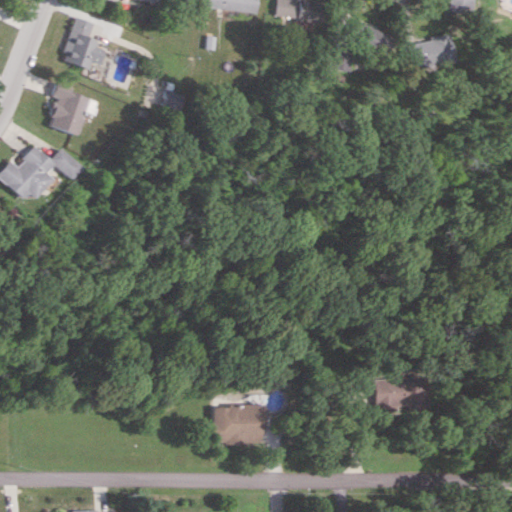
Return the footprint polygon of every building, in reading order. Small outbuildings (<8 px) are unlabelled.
[(201,0),(201,7),(249,13),(250,0),(201,0)] [(268,0),(268,17),(307,18),(307,0),(268,0)] [(441,0),(440,7),(463,10),(464,0),(441,0)] [(88,22),(70,15),(55,59),(80,68),(83,61),(91,64),(96,48),(89,46),(91,40),(83,37),(88,22)] [(382,36),(351,21),(345,33),(351,37),(348,43),(373,55),(382,36)] [(411,66),(445,61),(442,35),(396,42),(398,61),(410,59),(411,66)] [(66,134),(74,111),(82,114),(87,99),(49,85),(46,96),(49,97),(39,125),(66,134)] [(152,104),(168,109),(173,93),(157,88),(152,104)] [(42,178),(36,172),(44,163),(25,145),(7,164),(2,159),(0,160),(0,187),(12,199),(18,193),(24,198),(42,178)] [(60,178),(70,166),(50,147),(39,158),(60,178)] [(419,407),(417,375),(395,376),(395,369),(384,370),(384,378),(367,379),(369,409),(419,407)] [(360,405),(365,385),(349,381),(344,401),(360,405)] [(209,405),(209,443),(260,442),(259,404),(209,405)]
